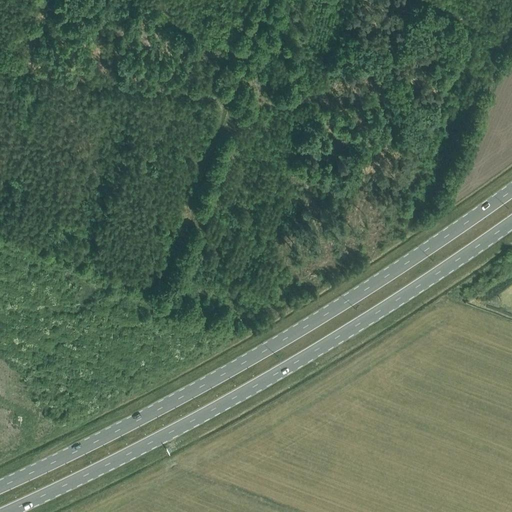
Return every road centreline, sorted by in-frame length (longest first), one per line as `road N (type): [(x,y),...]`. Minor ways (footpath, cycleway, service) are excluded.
road 1 (primary): [(511,192),(301,331),(0,488)]
road 2 (primary): [(8,511),(217,410),(511,223)]
